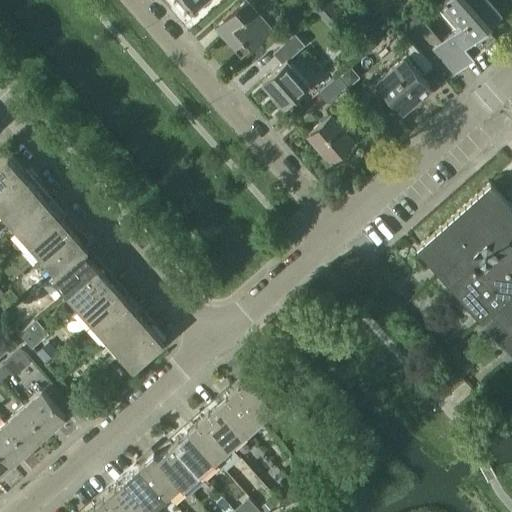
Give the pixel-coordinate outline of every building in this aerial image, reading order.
[(273,27),(249,0),(242,0),(214,26),(240,55),(273,27)] [(500,13),(488,0),(442,0),(436,5),(456,28),(464,21),(469,27),(480,18),(486,25),(500,13)] [(421,3),(409,13),(416,21),(428,11),(421,3)] [(454,72),(495,36),(486,25),(480,18),(469,27),(464,21),(456,28),(433,49),(454,72)] [(415,32),(409,37),(416,46),(422,41),(415,32)] [(309,83),(287,58),(304,44),(294,33),(272,52),(281,62),(261,79),(284,105),(291,99),(292,100),(294,97),(293,96),(309,83)] [(421,75),(432,66),(409,40),(397,50),(403,56),(376,80),(402,110),(430,85),(421,75)] [(350,66),(340,74),(349,84),(355,79),(356,72),(350,66)] [(327,102),(346,85),(337,75),(318,92),(327,102)] [(353,138),(330,112),(308,132),(330,157),(353,138)] [(0,187),(21,168),(8,153),(0,159),(0,187)] [(0,207),(4,211),(35,184),(21,168),(0,187),(0,207)] [(511,205),(490,181),(416,246),(481,319),(487,314),(491,319),(485,324),(511,355),(511,205)] [(17,226),(48,199),(35,184),(4,211),(17,226)] [(30,241),(61,214),(48,199),(17,226),(30,241)] [(43,256),(74,229),(61,214),(30,241),(43,256)] [(53,274),(88,244),(74,229),(43,256),(56,270),(52,273),(53,274)] [(66,290),(97,262),(85,248),(89,245),(88,244),(53,274),(66,290)] [(79,304),(110,277),(97,262),(66,290),(79,304)] [(93,319),(123,292),(110,277),(79,304),(93,319)] [(106,334),(136,307),(123,292),(93,319),(106,334)] [(119,349),(150,322),(136,307),(106,334),(119,349)] [(133,365),(164,338),(150,322),(119,349),(133,365)] [(49,341),(37,351),(45,361),(57,350),(49,341)] [(472,364),(456,345),(445,355),(461,373),(472,364)] [(0,378),(1,379),(10,371),(3,363),(0,365),(0,378)] [(275,403),(248,372),(232,386),(259,416),(275,403)] [(259,416),(232,386),(217,399),(244,430),(259,416)] [(65,414),(42,388),(23,404),(46,431),(65,414)] [(244,430),(217,399),(202,413),(229,443),(244,430)] [(46,431),(23,404),(5,420),(28,447),(46,431)] [(229,443),(202,413),(187,426),(214,456),(229,443)] [(28,447),(5,420),(0,424),(0,452),(10,463),(28,447)] [(214,456),(187,426),(172,439),(200,469),(214,456)] [(200,469),(172,439),(158,452),(157,452),(181,479),(180,479),(184,483),(200,469)] [(181,479),(157,452),(158,452),(154,448),(138,462),(165,492),(180,479),(181,479)] [(0,471),(10,463),(0,452),(0,471)] [(165,492),(138,462),(123,475),(150,505),(165,492)] [(142,511),(150,505),(123,475),(109,488),(129,511),(142,511)] [(293,486),(279,499),(283,504),(301,495),(293,486)] [(129,511),(109,488),(93,501),(102,511),(129,511)] [(102,511),(93,501),(81,511),(102,511)]
